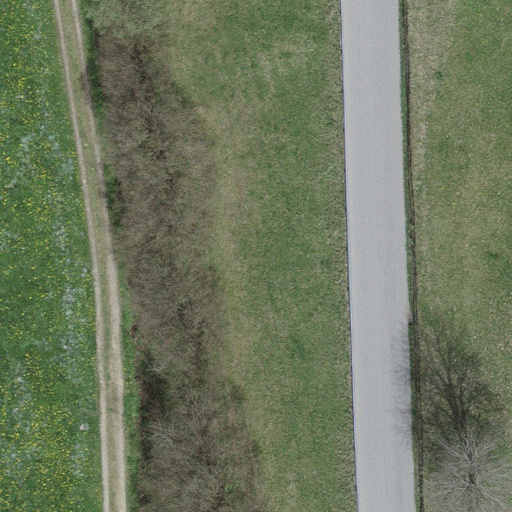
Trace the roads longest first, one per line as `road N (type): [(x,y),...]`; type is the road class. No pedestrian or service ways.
road 1 (track): [(73,0),(110,240),(123,511)]
road 2 (unclassified): [(368,0),(385,511)]
